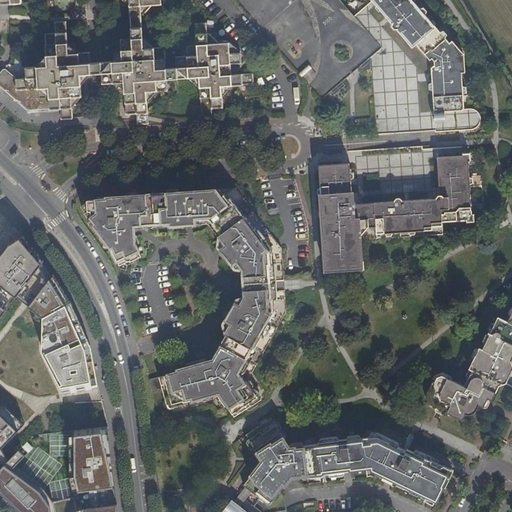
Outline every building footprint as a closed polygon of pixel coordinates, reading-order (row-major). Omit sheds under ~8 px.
[(61,119),(63,119),(71,119),(70,96),(79,96),(79,74),(104,73),(104,82),(123,81),(124,112),(136,112),(137,122),(148,121),(147,90),(167,89),(167,80),(200,79),(201,119),(211,119),(211,108),(222,107),(221,85),(253,84),(252,74),(230,75),(230,64),(240,63),(240,51),(230,43),(217,44),(217,42),(206,35),(205,35),(205,24),(195,24),(196,57),(176,58),(176,69),(165,70),(164,49),(142,50),(140,15),(141,15),(150,4),(163,4),(165,0),(128,0),(130,40),(121,40),(122,61),(89,63),(89,54),(67,55),(67,22),(56,23),(56,34),(45,34),(45,37),(46,66),(35,67),(26,67),(26,77),(16,77),(5,68),(0,73),(0,87),(26,109),(57,108),(60,108),(61,115),(61,119)] [(236,0),(311,88),(321,99),(381,48),(340,0),(236,0)] [(357,18),(374,7),(368,0),(350,0),(347,3),(357,18)] [(436,133),(471,130),(475,128),(478,126),(480,123),(480,119),(479,115),(477,111),(472,109),(465,109),(462,73),(466,72),(465,65),(464,65),(464,58),(465,58),(465,54),(453,41),(451,43),(414,0),(373,0),(393,23),(393,24),(393,27),(395,30),(398,30),(399,29),(414,47),(417,44),(431,60),(433,59),(435,61),(435,65),(434,65),(432,67),(435,112),(445,111),(446,122),(436,123),(436,133)] [(435,112),(436,123),(446,122),(445,111),(435,112)] [(407,155),(408,164),(418,162),(418,165),(425,164),(423,153),(407,155)] [(469,156),(462,156),(438,158),(441,195),(439,195),(437,198),(437,199),(403,201),(403,200),(401,198),(398,198),(396,200),(396,202),(369,204),(357,205),(358,203),(354,201),(350,164),(320,166),(327,271),(363,268),(361,238),(362,236),(360,234),(366,227),(368,229),(369,227),(377,227),(378,233),(433,229),(433,226),(443,225),(443,222),(473,220),(469,156)] [(296,176),(229,177),(244,195),(283,246),(284,272),(313,270),(309,228),(296,176)] [(205,228),(244,195),(229,177),(157,184),(158,235),(200,232),(205,228)] [(158,235),(157,184),(97,189),(97,192),(90,193),(83,200),(81,207),(90,220),(87,222),(107,249),(110,247),(120,268),(127,270),(134,265),(136,261),(148,253),(145,243),(140,234),(140,229),(150,229),(158,235)] [(243,277),(284,273),(284,272),(283,246),(244,195),(205,228),(215,249),(218,249),(224,257),(222,262),(229,272),(242,271),(243,277)] [(360,234),(362,236),(368,229),(366,227),(360,234)] [(0,318),(6,310),(16,297),(22,301),(27,305),(28,306),(43,317),(65,306),(71,303),(53,273),(45,263),(44,261),(34,249),(23,236),(18,239),(9,245),(0,256),(0,318)] [(225,338),(263,359),(287,316),(284,273),(243,277),(244,290),(240,291),(223,319),(228,330),(225,338)] [(88,341),(71,303),(65,306),(43,317),(42,343),(42,351),(44,355),(64,394),(98,387),(91,351),(91,347),(88,341)] [(464,385),(451,379),(442,375),(437,376),(436,377),(435,379),(434,381),(433,380),(425,396),(427,403),(435,406),(446,411),(462,420),(465,414),(469,413),(472,412),(476,410),(478,404),(483,407),(487,398),(491,400),(501,380),(506,382),(511,369),(511,366),(509,365),(511,357),(511,309),(510,315),(507,320),(498,315),(495,321),(490,331),(490,332),(485,342),(482,348),(482,349),(479,347),(474,357),(468,368),(472,369),(471,371),(468,377),(464,385)] [(263,359),(225,338),(217,353),(212,350),(191,356),(172,362),(157,367),(160,376),(163,389),(166,401),(168,401),(168,404),(172,414),(215,401),(220,410),(227,407),(236,418),(245,412),(251,412),(265,402),(266,394),(254,374),(263,359)] [(163,389),(160,376),(149,378),(153,393),(163,389)] [(0,449),(19,430),(25,423),(23,422),(3,402),(0,404),(0,449)] [(268,420),(259,426),(262,427),(268,423),(274,424),(280,433),(282,432),(283,429),(277,422),(268,420)] [(259,466),(245,485),(243,488),(245,489),(248,492),(251,493),(245,501),(254,508),(260,500),(267,505),(275,494),(276,492),(279,495),(289,482),(288,481),(286,480),(290,476),(291,477),(292,478),(306,476),(303,452),(303,447),(301,447),(294,448),(293,449),(291,445),(288,448),(284,443),(286,442),(285,441),(281,435),(280,433),(274,424),(268,423),(262,427),(259,426),(257,432),(241,442),(252,459),(252,460),(259,466)] [(118,511),(117,502),(108,426),(100,427),(94,428),(69,431),(69,476),(73,490),(74,496),(71,511),(118,511)] [(44,490),(53,501),(74,496),(73,490),(69,476),(69,431),(55,433),(55,478),(24,455),(14,466),(44,490)] [(368,435),(368,437),(376,436),(388,442),(387,443),(397,447),(397,445),(398,445),(397,442),(378,433),(369,434),(368,435)] [(317,446),(312,445),(303,447),(303,452),(306,476),(309,476),(321,474),(321,476),(328,475),(343,473),(345,473),(345,471),(366,468),(366,465),(371,465),(371,468),(372,472),(383,477),(387,479),(388,477),(394,480),(393,482),(402,486),(418,493),(435,501),(442,487),(440,487),(443,480),(448,470),(444,468),(437,464),(413,453),(397,445),(397,447),(387,443),(388,442),(376,436),(368,437),(359,438),(346,440),(346,438),(337,440),(319,443),(316,443),(317,446)] [(414,452),(413,453),(437,464),(438,461),(416,451),(414,452)] [(50,505),(51,511),(54,511),(53,501),(44,490),(14,466),(7,462),(3,466),(40,492),(50,505)] [(40,492),(3,466),(0,468),(0,491),(21,511),(51,511),(50,505),(40,492)] [(444,467),(444,468),(448,470),(443,480),(445,481),(448,480),(452,471),(444,467)] [(417,496),(418,493),(402,486),(401,489),(401,490),(402,491),(416,497),(417,496)] [(239,496),(240,498),(245,501),(251,493),(248,492),(245,489),(239,496)] [(277,495),(275,494),(267,505),(268,506),(271,506),(278,498),(277,495)] [(71,511),(74,496),(53,501),(54,511),(71,511)] [(234,504),(238,507),(240,508),(245,501),(240,498),(239,499),(234,504)] [(245,511),(240,508),(238,507),(234,504),(233,503),(225,511),(245,511)]
